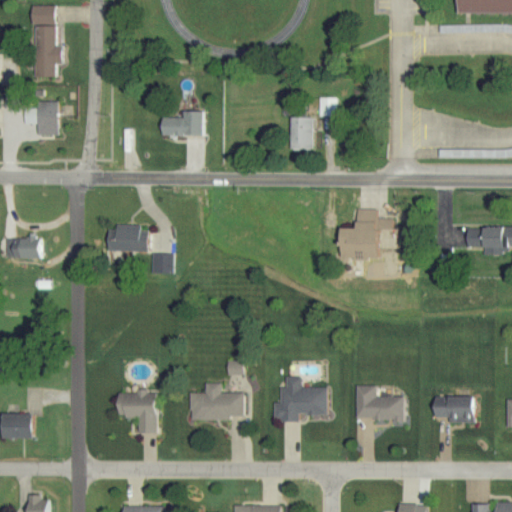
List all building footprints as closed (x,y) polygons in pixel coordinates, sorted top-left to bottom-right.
[(511,0),(455,0),(456,15),(511,14),(511,0)] [(56,47),(56,7),(34,7),(34,81),(57,81),(57,65),(63,65),(63,47),(56,47)] [(37,137),(58,137),(58,103),(37,103),(37,137)] [(203,113),(181,112),(180,119),(161,119),(160,138),(202,139),(203,113)] [(375,210),(356,210),(356,229),(336,229),(337,261),(375,260),(375,210)] [(467,246),(480,245),(480,246),(484,246),(484,253),(502,253),(502,250),(507,250),(510,246),(511,245),(511,225),(467,226),(467,246)] [(108,228),(108,253),(150,253),(150,228),(108,228)] [(190,420),(244,421),(244,394),(221,394),(221,384),(205,384),(205,394),(190,394),(190,420)] [(356,420),(405,421),(405,397),(378,397),(378,387),(356,386),(356,420)] [(282,388),(282,405),(274,405),(274,420),(332,420),(331,387),(282,388)] [(158,394),(116,394),(116,419),(138,419),(138,435),(158,435),(158,394)] [(448,424),(475,424),(475,397),(433,397),(433,419),(448,419),(448,424)] [(0,414),(0,439),(32,439),(32,415),(0,414)]
